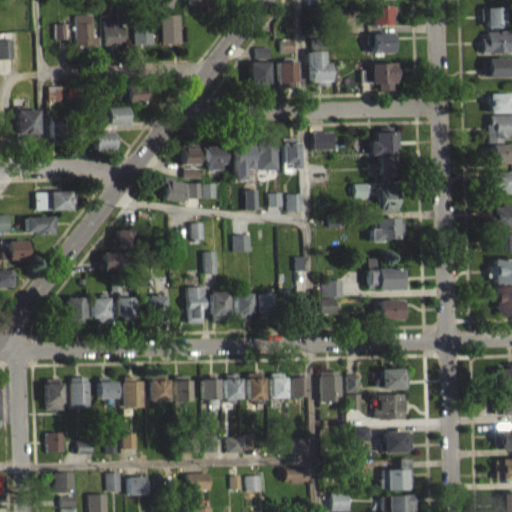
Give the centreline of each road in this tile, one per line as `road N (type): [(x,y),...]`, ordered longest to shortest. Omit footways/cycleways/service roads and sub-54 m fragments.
road 1 (residential): [(0,342),(20,349),(511,335)]
road 2 (residential): [(452,511),(434,0)]
road 3 (secondary): [(0,336),(262,0)]
road 4 (residential): [(175,112),(439,105)]
road 5 (residential): [(22,511),(20,349)]
road 6 (residential): [(55,69),(209,67)]
road 7 (residential): [(0,169),(134,165)]
